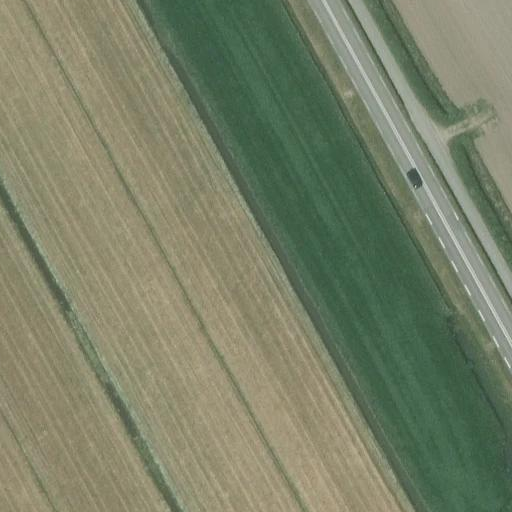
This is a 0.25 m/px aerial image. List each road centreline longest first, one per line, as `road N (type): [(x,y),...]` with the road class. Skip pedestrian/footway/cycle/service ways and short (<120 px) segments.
road 1 (primary): [(511,346),(322,0)]
road 2 (unclassified): [(511,287),(354,0)]
